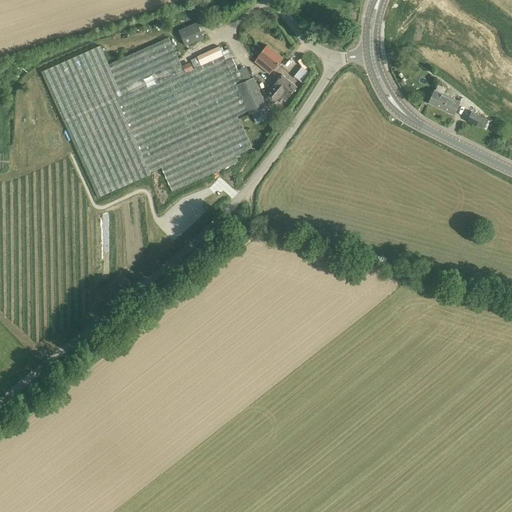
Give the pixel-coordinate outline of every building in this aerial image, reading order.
[(197,22),(179,30),(185,45),(204,37),(197,22)] [(101,46),(42,72),(98,197),(152,174),(151,173),(161,168),(172,191),(238,161),(235,156),(252,148),(237,116),(248,111),(249,114),(252,113),(256,124),(266,120),(263,111),(266,110),(265,107),(267,106),(254,77),(251,78),(245,81),(240,69),(238,70),(232,58),(228,49),(222,52),(220,46),(197,56),(197,57),(190,60),(194,69),(184,73),(166,35),(108,62),(101,46)] [(283,58),(281,56),(267,45),(258,55),(259,56),(254,61),(269,73),(274,68),(283,58)] [(280,96),(285,101),(297,87),(282,74),(265,94),(275,102),(280,96)] [(438,85),(435,90),(434,90),(428,102),(454,115),(460,102),(443,94),(446,88),(438,85)] [(487,118),(472,111),(467,121),(482,128),(487,130),(491,121),(486,119),(487,118)]
